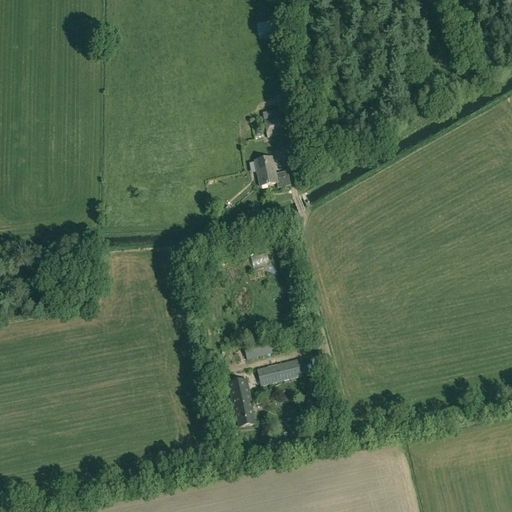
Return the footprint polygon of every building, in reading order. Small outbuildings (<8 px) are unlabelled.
[(273,35),(271,23),(257,25),(259,37),(273,35)] [(267,139),(285,137),(282,120),(264,122),(267,139)] [(286,148),(280,151),(283,158),(289,155),(286,148)] [(260,189),(269,187),(277,185),(278,190),(290,187),(288,173),(276,176),(272,159),(255,163),(260,189)] [(280,340),(238,350),(223,353),(225,366),(241,363),(256,359),(255,356),(282,350),(280,340)] [(261,388),(306,377),(302,361),(257,372),(261,388)] [(253,411),(247,381),(229,385),(235,414),(236,414),(240,429),(255,426),(252,411),(253,411)] [(259,397),(253,398),(254,406),(261,405),(259,397)]
